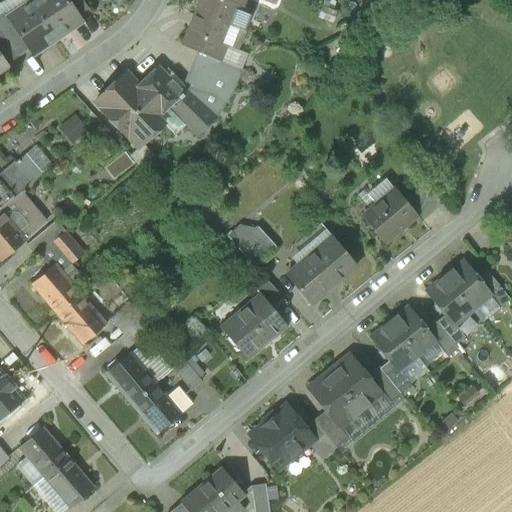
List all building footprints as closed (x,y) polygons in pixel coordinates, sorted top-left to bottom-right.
[(34,0),(32,2),(57,39),(81,22),(78,17),(66,0),(34,0)] [(88,10),(81,0),(66,0),(78,17),(88,10)] [(243,0),(201,0),(196,13),(228,26),(235,9),(239,10),(243,0)] [(57,39),(32,2),(8,18),(7,18),(29,51),(32,56),(57,39)] [(29,51),(7,18),(8,18),(4,12),(0,14),(0,30),(19,58),(29,51)] [(228,26),(196,13),(182,46),(196,52),(218,61),(219,60),(225,46),(237,50),(244,32),(228,26)] [(19,58),(0,30),(0,58),(6,66),(19,58)] [(218,61),(196,52),(190,67),(235,85),(241,69),(219,60),(218,61)] [(0,77),(9,72),(6,66),(0,58),(0,77)] [(157,67),(137,86),(138,87),(133,92),(157,118),(158,118),(167,109),(167,108),(187,90),(185,88),(185,87),(171,73),(167,77),(157,67)] [(235,85),(190,67),(193,68),(185,87),(185,88),(187,90),(215,119),(235,85)] [(137,86),(125,73),(94,102),(138,148),(163,124),(158,118),(157,118),(133,92),(138,87),(137,86)] [(215,119),(187,90),(167,108),(167,109),(196,137),(216,120),(215,119)] [(77,147),(91,129),(72,114),(58,132),(77,147)] [(124,155),(105,168),(112,178),(131,165),(124,155)] [(14,164),(0,175),(0,184),(13,199),(15,197),(31,184),(14,164)] [(423,183),(403,200),(416,216),(419,221),(440,204),(423,183)] [(0,210),(13,199),(0,184),(0,210)] [(395,189),(361,217),(383,244),(416,216),(403,200),(395,189)] [(13,199),(0,210),(0,212),(24,241),(41,227),(15,197),(13,199)] [(0,212),(0,260),(0,261),(24,241),(0,212)] [(63,233),(55,223),(49,228),(57,238),(63,233)] [(48,228),(26,246),(35,256),(37,255),(51,243),(57,238),(49,228),(48,228)] [(257,228),(236,248),(254,267),(275,248),(257,228)] [(83,255),(63,233),(57,238),(51,243),(70,266),(83,255)] [(331,238),(286,276),(310,305),(356,267),(331,238)] [(70,266),(51,243),(37,255),(49,269),(54,265),(73,287),(82,279),(70,266)] [(463,263),(445,278),(471,310),(489,296),(489,295),(477,280),(463,263)] [(73,287),(54,265),(49,269),(30,285),(56,315),(80,295),(73,287)] [(509,301),(487,273),(477,280),(489,295),(489,296),(499,309),(509,301)] [(471,310),(445,278),(426,293),(434,304),(433,307),(438,313),(442,313),(444,316),(452,326),(453,325),(471,310)] [(285,301),(266,281),(254,290),(259,296),(260,296),(273,311),(285,301)] [(106,325),(80,295),(56,315),(82,345),(106,325)] [(259,296),(220,329),(246,359),(286,326),(273,311),(260,296),(259,296)] [(132,300),(109,320),(122,336),(138,322),(145,316),(132,300)] [(408,309),(389,324),(415,356),(434,342),(434,341),(424,329),(408,309)] [(452,326),(444,316),(435,323),(454,346),(464,338),(453,325),(452,326)] [(122,336),(117,340),(125,351),(147,333),(138,322),(122,336)] [(435,323),(434,322),(424,329),(434,341),(434,342),(446,358),(456,349),(454,346),(435,323)] [(415,356),(389,324),(370,339),(379,349),(378,353),(383,359),(386,359),(388,361),(397,372),(398,371),(415,356)] [(130,354),(106,374),(131,404),(155,384),(130,354)] [(366,377),(348,356),(340,362),(339,368),(330,375),(359,411),(368,404),(368,398),(376,392),(377,391),(366,377)] [(201,382),(183,361),(172,370),(190,391),(201,382)] [(397,372),(388,361),(379,369),(400,396),(401,397),(412,388),(398,371),(397,372)] [(379,369),(378,367),(366,377),(377,391),(376,392),(387,406),(400,396),(379,369)] [(330,375),(322,382),(316,382),(308,389),(325,410),(337,424),(338,423),(345,417),(351,418),(359,411),(330,375)] [(0,413),(17,400),(0,379),(0,413)] [(166,397),(155,384),(131,404),(157,434),(192,404),(178,388),(166,397)] [(303,428),(286,407),(276,415),(275,414),(263,424),(264,425),(250,436),(266,456),(274,457),(281,465),(307,444),(312,440),(303,428)] [(337,424),(325,410),(313,421),(336,449),(349,438),(338,423),(337,424)] [(336,449),(313,421),(303,428),(312,440),(307,444),(321,461),(336,449)] [(67,458),(41,428),(17,448),(43,478),(67,458)] [(67,458),(43,478),(69,508),(93,488),(67,458)] [(222,470),(180,505),(186,511),(241,511),(244,510),(236,501),(243,495),(222,470)] [(253,511),(268,511),(267,484),(252,484),(253,511)]
